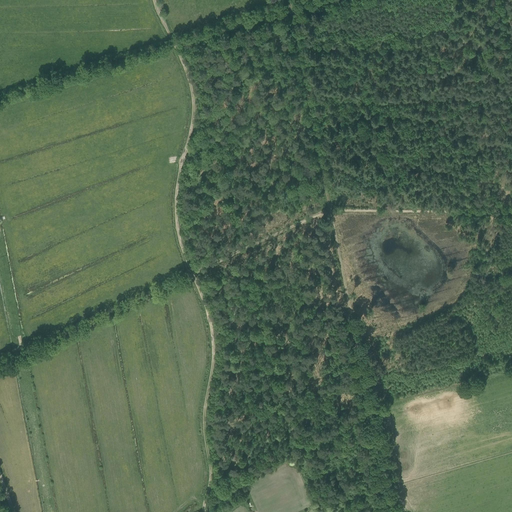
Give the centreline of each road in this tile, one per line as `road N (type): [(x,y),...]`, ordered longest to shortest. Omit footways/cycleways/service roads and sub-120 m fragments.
road 1 (track): [(511,212),(332,210),(0,366)]
road 2 (track): [(291,12),(388,511)]
road 3 (track): [(185,149),(310,97),(511,95)]
road 4 (track): [(193,276),(211,346),(201,511)]
road 5 (track): [(193,276),(175,215),(192,109),(175,46)]
